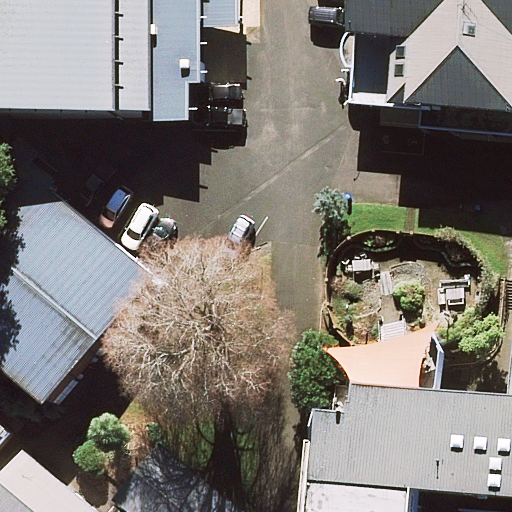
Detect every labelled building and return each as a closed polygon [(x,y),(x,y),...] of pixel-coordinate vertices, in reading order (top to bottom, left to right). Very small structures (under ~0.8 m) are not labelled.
[(0,0),(0,126),(195,130),(196,91),(213,92),(212,35),(246,34),(245,0),(0,0)] [(511,0),(363,0),(355,112),(422,117),(425,133),(511,139),(511,0)] [(0,148),(0,367),(58,411),(171,288),(0,148)] [(357,419),(325,418),(312,511),(420,511),(422,499),(511,508),(511,438),(511,439),(511,429),(511,404),(360,391),(357,419)] [(0,446),(9,435),(0,426),(0,446)] [(236,511),(162,451),(118,511),(93,511),(29,457),(0,490),(0,511),(236,511)]
